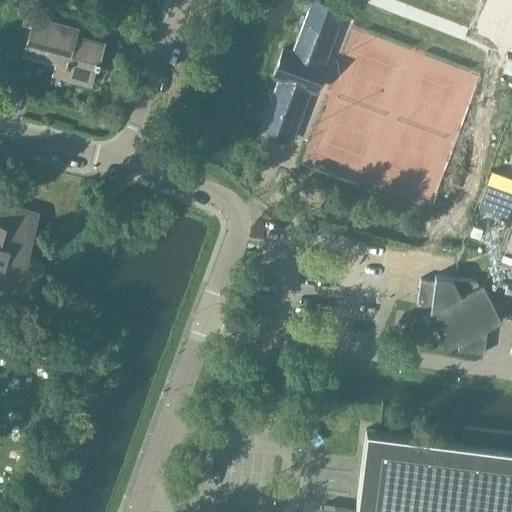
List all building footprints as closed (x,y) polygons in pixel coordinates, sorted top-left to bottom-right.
[(280,78),(260,131),(282,140),(288,142),(307,91),(316,94),(328,64),(322,61),(337,21),(342,9),(318,0),(312,0),(309,11),(293,52),(282,48),(273,75),(280,78)] [(25,13),(22,25),(31,28),(24,52),(65,63),(62,75),(90,83),(95,66),(98,67),(105,40),(104,40),(103,42),(75,34),(76,27),(33,15),(25,13)] [(511,75),(511,56),(505,54),(500,71),(511,75)] [(507,216),(511,203),(511,192),(498,188),(487,184),(479,206),(507,216)] [(9,206),(3,205),(0,206),(0,282),(36,292),(44,263),(27,258),(39,213),(9,205),(9,206)] [(475,280),(454,277),(434,274),(433,279),(419,278),(416,304),(430,306),(430,308),(426,310),(445,348),(458,342),(457,349),(483,353),(486,327),(501,320),(481,282),(477,284),(475,280)] [(511,511),(511,431),(463,426),(461,441),(366,429),(355,510),(322,506),(321,511),(511,511)]
